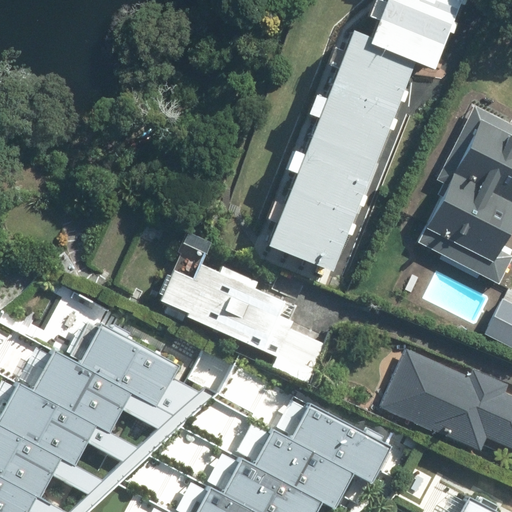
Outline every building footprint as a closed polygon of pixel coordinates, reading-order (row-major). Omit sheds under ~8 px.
[(420,0),(373,0),(368,12),(437,40),(448,11),(420,0)] [(420,0),(448,11),(452,0),(420,0)] [(368,12),(357,41),(406,61),(425,69),(437,40),(368,12)] [(396,87),(406,61),(357,41),(340,35),(330,61),(396,87)] [(385,113),(396,87),(330,61),(319,87),(385,113)] [(375,139),(385,113),(319,87),(309,113),(375,139)] [(499,245),(511,217),(511,117),(472,99),(437,173),(446,177),(418,237),(497,273),(508,249),(499,245)] [(364,165),(375,139),(309,113),(298,139),(364,165)] [(354,192),(364,165),(298,139),(288,165),(354,192)] [(344,218),(354,192),(288,165),(277,191),(344,218)] [(333,244),(344,218),(277,191),(267,217),(333,244)] [(323,270),(333,244),(267,217),(257,244),(323,270)] [(166,269),(151,305),(272,356),(267,366),(307,383),(324,344),(285,327),(288,320),(274,315),(281,299),(253,287),(255,281),(216,265),(213,270),(193,262),(186,278),(166,269)] [(175,363),(91,321),(71,362),(45,349),(24,389),(9,381),(0,398),(0,511),(83,511),(215,393),(206,383),(198,391),(169,376),(175,363)] [(464,375),(402,347),(375,406),(475,452),(481,437),(511,450),(511,396),(502,392),(505,385),(467,368),(464,375)] [(232,457),(213,492),(201,485),(186,511),(165,511),(164,511),(308,511),(314,502),(325,508),(345,472),(363,482),(383,445),(302,401),(282,438),(264,428),(244,463),(232,457)] [(489,511),(459,496),(449,511),(489,511)]
